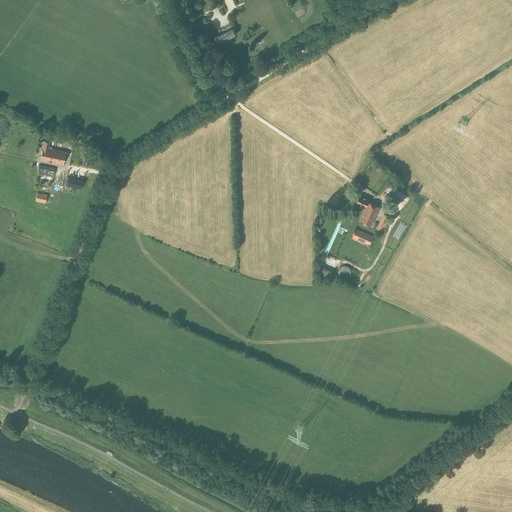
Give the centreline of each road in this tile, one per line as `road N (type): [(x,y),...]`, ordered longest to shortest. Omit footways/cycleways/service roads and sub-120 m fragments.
road 1 (track): [(32,371),(304,487),(410,506)]
road 2 (track): [(16,414),(112,165),(214,104)]
road 3 (track): [(230,96),(391,0)]
road 4 (track): [(352,181),(230,96)]
